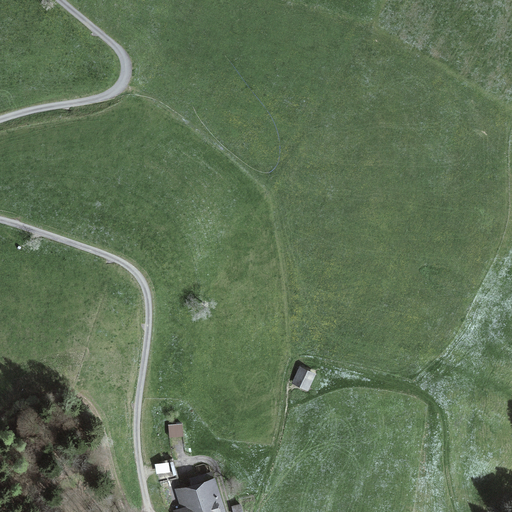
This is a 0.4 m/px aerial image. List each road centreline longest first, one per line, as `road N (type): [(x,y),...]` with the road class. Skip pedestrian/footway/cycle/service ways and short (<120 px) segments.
road 1 (track): [(256,511),(288,376),(302,360),(435,400),(455,511)]
road 2 (residential): [(150,511),(136,431),(145,286),(116,258),(0,219)]
road 3 (residential): [(0,119),(122,84),(118,47),(59,0)]
road 4 (track): [(133,511),(85,399),(48,392),(0,412)]
